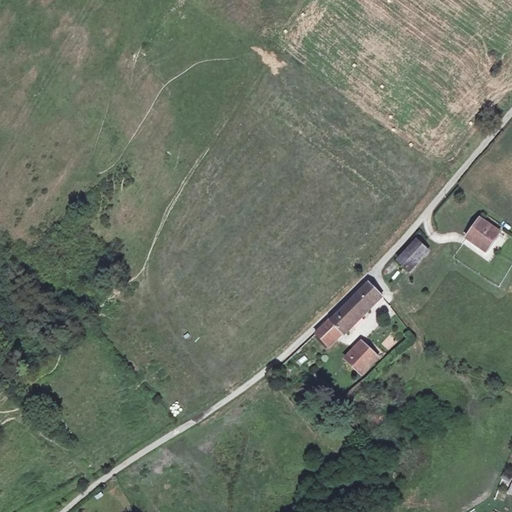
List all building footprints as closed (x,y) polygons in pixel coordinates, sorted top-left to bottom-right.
[(460,191),(454,186),(447,195),(452,200),(460,191)] [(497,232),(479,218),(465,238),(484,251),(497,232)] [(409,271),(428,250),(415,238),(396,260),(409,271)] [(328,347),(379,294),(367,282),(331,320),(329,318),(315,333),(328,347)] [(361,375),(378,357),(362,342),(345,359),(361,375)]
